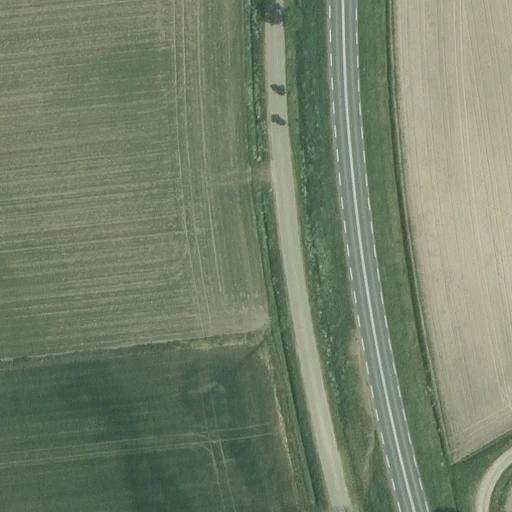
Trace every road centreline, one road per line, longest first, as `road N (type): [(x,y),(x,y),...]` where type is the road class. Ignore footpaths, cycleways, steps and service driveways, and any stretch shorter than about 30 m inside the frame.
road 1 (primary): [(415,511),(363,298),(340,74),(341,0)]
road 2 (unclassified): [(341,511),(293,277),(274,119),(272,0)]
